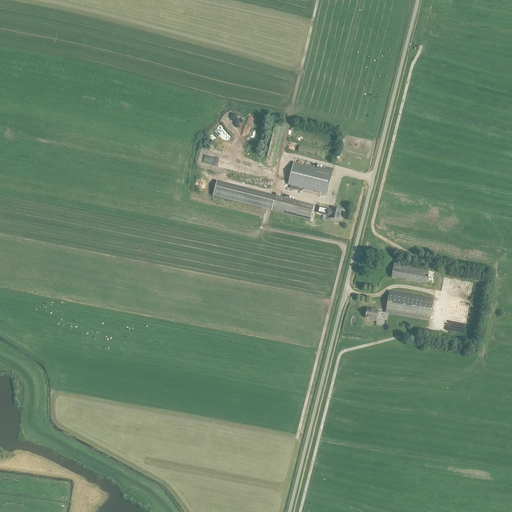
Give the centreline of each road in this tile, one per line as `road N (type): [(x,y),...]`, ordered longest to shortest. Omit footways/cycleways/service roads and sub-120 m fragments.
road 1 (unclassified): [(289,511),(417,0)]
road 2 (track): [(317,0),(273,187)]
